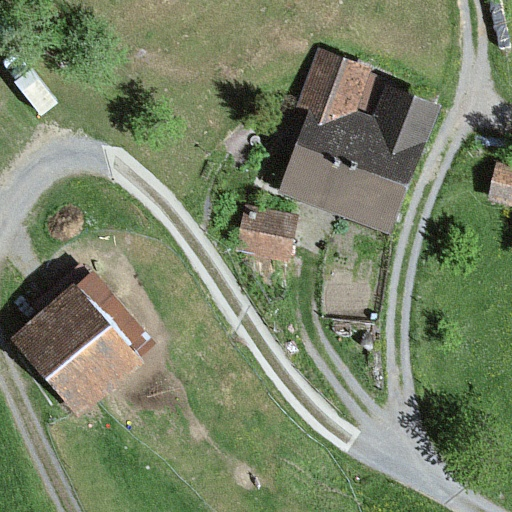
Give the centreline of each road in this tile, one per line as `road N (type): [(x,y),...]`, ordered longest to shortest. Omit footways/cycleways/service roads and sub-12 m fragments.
road 1 (track): [(427,474),(343,436),(297,395),(159,199),(116,165),(57,160),(28,177),(0,224)]
road 2 (track): [(427,474),(397,370),(400,297),(429,179),(465,98),(476,35),(469,0)]
road 3 (track): [(0,354),(68,511)]
